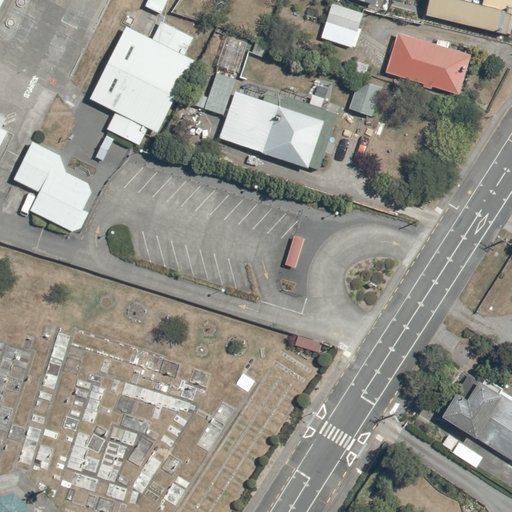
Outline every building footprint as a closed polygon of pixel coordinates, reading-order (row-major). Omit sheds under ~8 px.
[(169,0),(149,0),(147,6),(163,14),(169,0)] [(511,36),(511,0),(430,0),(426,15),(504,34),(511,36)] [(364,12),(332,2),(325,21),(357,32),(364,12)] [(115,23),(79,94),(144,127),(180,57),(115,23)] [(386,72),(423,83),(422,86),(434,90),(435,87),(460,95),(472,55),(450,48),(451,43),(434,38),(433,43),(398,33),(386,72)] [(338,114),(215,74),(204,108),(227,115),(219,139),(264,154),(309,168),(319,172),(338,114)] [(383,86),(359,79),(349,108),(373,116),(383,86)] [(206,88),(193,84),(183,111),(196,116),(206,88)] [(51,154),(20,138),(0,176),(0,178),(26,192),(17,209),(64,233),(75,212),(68,208),(80,185),(45,167),(51,154)] [(511,395),(471,370),(451,402),(443,415),(511,458),(511,395)] [(29,511),(31,507),(19,494),(0,498),(0,511),(29,511)]
